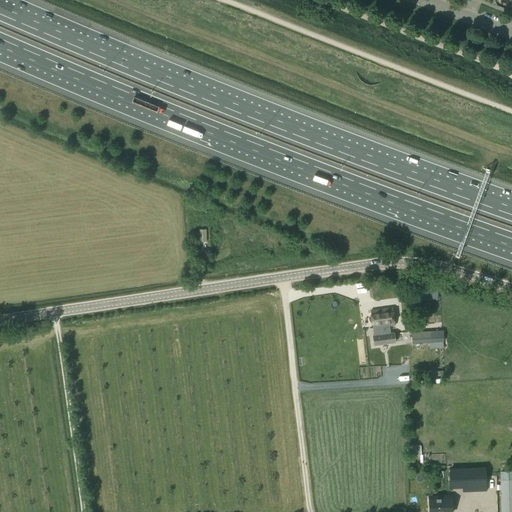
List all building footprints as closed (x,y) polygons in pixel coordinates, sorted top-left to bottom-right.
[(392,307),(370,310),(375,344),(390,342),(388,326),(395,325),(392,307)] [(432,342),(432,334),(411,335),(411,343),(432,342)] [(446,363),(424,364),(424,373),(446,372),(446,363)] [(411,454),(421,454),(421,445),(411,444),(411,454)] [(485,468),(450,469),(451,487),(477,486),(477,481),(485,480),(485,468)] [(500,481),(500,511),(511,511),(511,479),(499,480),(500,481)] [(452,511),(452,497),(428,498),(428,511),(452,511)]
